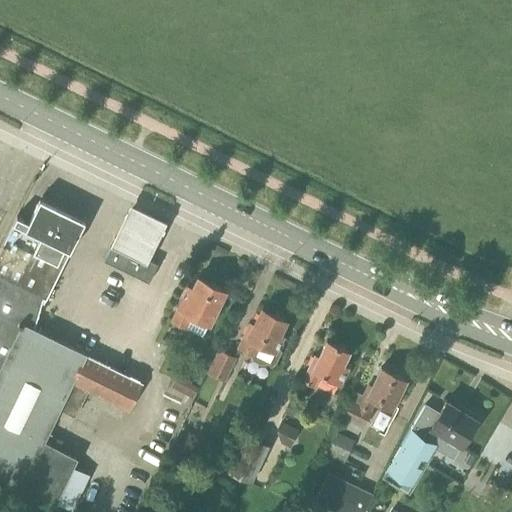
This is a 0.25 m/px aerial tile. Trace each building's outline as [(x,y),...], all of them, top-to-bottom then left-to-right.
[(73,465),(76,458),(43,441),(55,416),(71,424),(75,415),(88,389),(129,409),(141,383),(86,356),(87,354),(34,328),(43,296),(46,298),(71,248),(70,248),(84,220),(41,199),(27,227),(15,221),(0,251),(0,473),(55,501),(73,510),(90,474),(73,465)] [(169,220),(132,202),(112,244),(149,262),(169,220)] [(114,241),(105,260),(149,282),(158,263),(114,241)] [(172,321),(202,336),(225,290),(199,277),(193,288),(189,286),(172,321)] [(255,324),(250,321),(237,347),(254,355),(255,357),(260,361),(265,362),(270,361),(275,351),(276,351),(283,336),(279,334),(286,320),(262,309),(255,324)] [(336,382),(339,384),(347,368),(342,365),(349,352),(327,341),(320,356),(316,354),(303,379),(314,385),(319,374),(324,376),(323,380),(334,385),(336,382)] [(224,381),(236,357),(218,348),(206,373),(224,381)] [(351,399),(342,416),(344,417),(340,425),(359,434),(362,426),(365,427),(373,410),(372,409),(376,401),(391,409),(406,381),(382,368),(373,385),(368,383),(363,393),(357,391),(352,400),(351,399)] [(178,370),(170,386),(193,397),(201,381),(178,370)] [(426,403),(411,428),(412,428),(438,444),(441,439),(459,450),(479,417),(446,397),(438,411),(426,403)] [(295,417),(301,405),(291,399),(284,411),(295,417)] [(255,436),(268,412),(257,406),(244,431),(246,432),(227,469),(249,480),(268,443),(255,436)] [(298,431),(278,423),(275,430),(279,442),(291,447),(298,431)] [(412,428),(387,470),(413,486),(438,444),(412,428)] [(344,462),(355,439),(335,430),(325,454),(344,462)] [(364,511),(374,493),(329,471),(314,500),(339,511),(364,511)]
